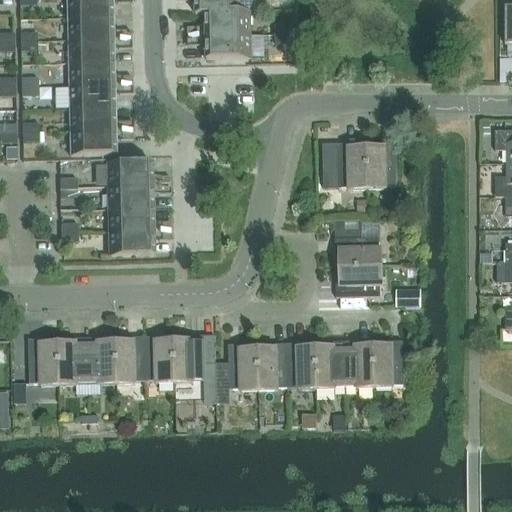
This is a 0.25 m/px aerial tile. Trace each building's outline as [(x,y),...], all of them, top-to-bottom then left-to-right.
[(18,0),(19,8),(36,8),(35,0),(18,0)] [(66,0),(67,20),(111,19),(111,0),(66,0)] [(239,0),(195,0),(196,17),(205,17),(205,16),(240,15),(240,14),(239,0)] [(206,39),(250,38),(250,13),(240,14),(240,15),(205,16),(205,17),(206,39)] [(67,20),(67,43),(112,42),(111,19),(67,20)] [(274,28),(274,37),(291,37),(291,27),(274,28)] [(0,35),(0,45),(14,45),(14,35),(0,35)] [(19,35),(20,45),(37,44),(36,35),(19,35)] [(291,37),(274,37),(274,46),(291,46),(291,37)] [(250,38),(206,39),(206,62),(251,61),(250,38)] [(67,43),(68,66),(112,65),(112,42),(67,43)] [(20,45),(20,54),(37,54),(37,44),(20,45)] [(14,45),(0,45),(0,54),(14,54),(14,45)] [(68,66),(68,89),(113,88),(112,65),(68,66)] [(0,80),(0,90),(15,90),(15,80),(0,80)] [(20,81),(21,90),(38,89),(37,80),(20,81)] [(68,89),(69,112),(113,111),(113,88),(68,89)] [(21,90),(21,99),(38,99),(38,89),(21,90)] [(15,90),(0,90),(0,99),(15,99),(15,90)] [(69,112),(69,135),(114,134),(113,111),(69,112)] [(21,126),(22,136),(39,135),(38,126),(21,126)] [(0,127),(0,136),(16,136),(16,127),(0,127)] [(511,133),(495,133),(495,153),(507,153),(507,167),(511,166),(511,133)] [(114,134),(69,135),(70,158),(114,157),(114,134)] [(22,136),(22,145),(39,144),(39,135),(22,136)] [(16,136),(0,136),(0,145),(16,145),(16,136)] [(350,146),(322,147),(323,176),(337,176),(338,191),(349,191),(349,193),(367,193),(366,150),(350,150),(350,146)] [(382,150),(366,150),(367,193),(386,192),(386,190),(397,190),(396,146),(382,146),(382,150)] [(106,166),(107,189),(151,188),(151,165),(106,166)] [(505,200),(511,199),(511,166),(507,167),(507,180),(495,180),(495,200),(505,200)] [(59,181),(59,190),(76,190),(76,181),(59,181)] [(107,189),(107,212),(152,211),(151,188),(107,189)] [(76,190),(59,190),(59,199),(77,199),(76,190)] [(366,204),(357,204),(357,213),(366,213),(366,204)] [(107,212),(108,235),(152,234),(152,211),(107,212)] [(335,242),(335,246),(335,253),(335,255),(339,255),(339,271),(382,271),(381,252),(379,252),(379,241),(379,225),(361,226),(361,223),(335,224),(335,242)] [(60,226),(60,236),(78,235),(77,226),(60,226)] [(152,234),(108,235),(108,259),(153,258),(152,234)] [(78,235),(60,236),(61,245),(78,245),(78,235)] [(511,266),(505,266),(497,266),(497,286),(511,285),(511,266)] [(340,288),(336,288),(336,291),(336,298),(336,301),(381,300),(380,289),(382,289),(382,271),(339,271),(340,288)] [(409,310),(409,294),(397,294),(397,310),(409,310)] [(213,341),(203,341),(203,353),(204,366),(215,366),(216,366),(215,338),(213,338),(213,341)] [(203,339),(199,339),(190,339),(190,343),(174,343),(174,386),(193,385),(193,383),(203,383),(204,383),(204,366),(203,353),(203,341),(203,339)] [(145,340),(134,340),(132,340),(132,344),(116,345),(117,387),(135,386),(135,384),(146,384),(145,340)] [(157,340),(154,340),(145,340),(146,384),(156,384),(156,386),(174,386),(174,343),(157,344),(157,340)] [(74,342),(74,346),(58,346),(59,388),(77,388),(77,386),(88,385),(87,341),(74,342)] [(100,341),(96,341),(87,341),(88,385),(98,385),(98,387),(117,387),(116,345),(100,345),(100,341)] [(42,342),(39,342),(28,343),(29,387),(41,387),(41,389),(59,388),(58,346),(42,346),(42,342)] [(403,344),(399,344),(389,344),(389,348),(373,349),(374,391),(393,390),(393,388),(404,388),(403,353),(403,344)] [(344,345),(334,346),(332,346),(332,350),(316,350),(316,392),(335,392),(335,390),(345,390),(344,345)] [(357,345),(354,345),(344,345),(345,390),(356,389),(356,391),(374,391),(373,349),(357,349),(357,345)] [(287,347),(277,347),(274,347),(274,351),(258,351),(259,394),(277,393),(277,391),(287,391),(287,347)] [(299,347),(296,347),(287,347),(287,391),(298,391),(298,393),(316,392),(316,350),(299,350),(299,347)] [(242,348),(238,348),(228,348),(229,392),(240,392),(240,394),(259,394),(258,351),(242,352),(242,348)] [(216,406),(215,366),(204,366),(204,383),(203,383),(204,407),(216,406)] [(26,387),(14,387),(14,396),(15,396),(26,396),(26,387)] [(8,395),(0,394),(0,412),(8,412),(8,395)]
